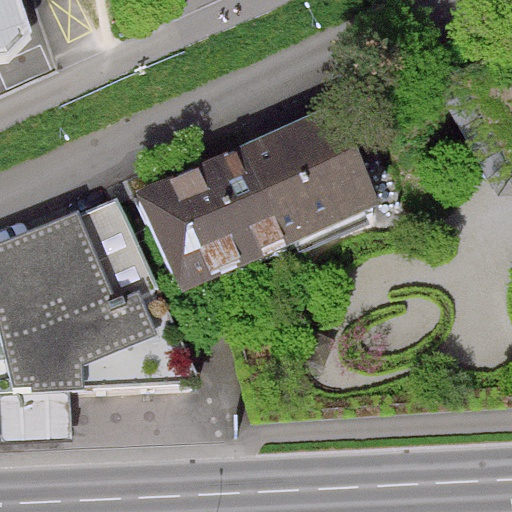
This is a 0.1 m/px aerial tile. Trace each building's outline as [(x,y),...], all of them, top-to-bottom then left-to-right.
[(22,0),(0,0),(0,64),(8,64),(35,34),(22,0)] [(511,60),(463,78),(511,168),(511,60)] [(335,101),(137,191),(183,293),(382,203),(335,101)] [(0,336),(12,391),(71,389),(198,387),(197,372),(117,197),(80,214),(78,210),(0,241),(0,336)] [(0,336),(0,391),(12,391),(0,336)] [(12,391),(0,391),(0,442),(73,439),(71,389),(12,391)]
